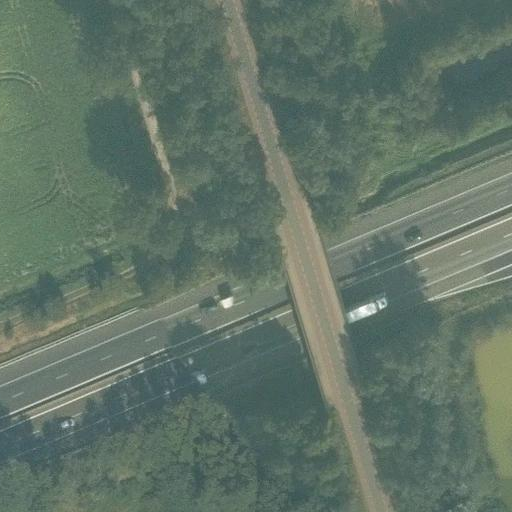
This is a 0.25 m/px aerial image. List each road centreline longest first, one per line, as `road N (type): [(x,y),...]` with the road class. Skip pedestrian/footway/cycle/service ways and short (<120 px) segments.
road 1 (motorway): [(0,449),(511,234)]
road 2 (motorway): [(511,190),(0,404)]
road 3 (tertiary): [(381,511),(228,0)]
road 4 (track): [(0,326),(137,268),(172,239),(173,207)]
